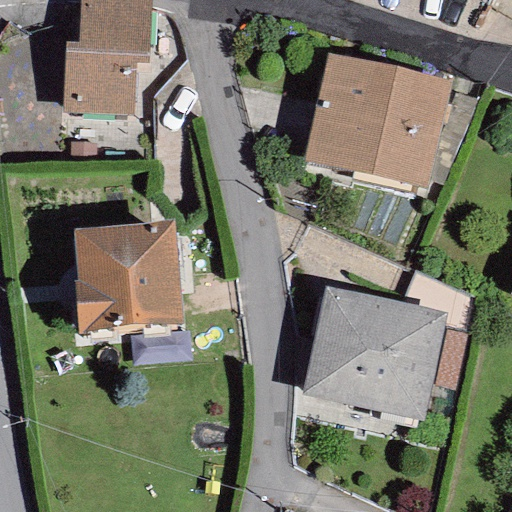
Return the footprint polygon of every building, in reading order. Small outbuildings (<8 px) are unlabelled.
[(146,68),(149,14),(84,11),(82,52),(70,52),(67,107),(131,111),(134,67),(146,68)] [(421,178),(440,95),(335,70),(313,163),(419,187),(421,178)] [(447,189),(482,102),(440,95),(421,178),(447,189)] [(188,271),(184,233),(155,195),(149,195),(152,241),(165,239),(168,273),(188,271)] [(90,339),(174,332),(168,273),(165,239),(152,241),(82,247),(90,339)] [(471,333),(479,300),(413,273),(402,307),(471,333)] [(416,417),(434,328),(332,305),(313,394),(416,417)]
